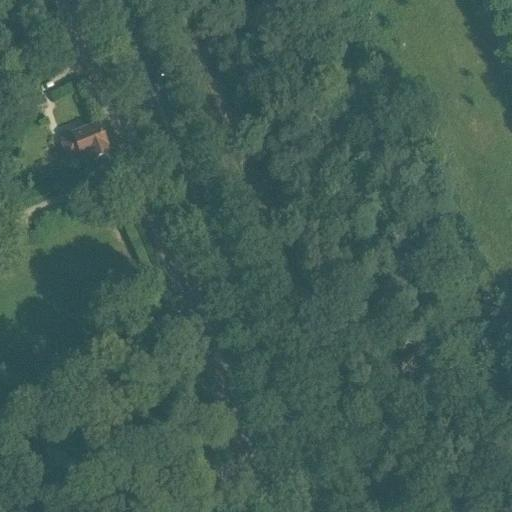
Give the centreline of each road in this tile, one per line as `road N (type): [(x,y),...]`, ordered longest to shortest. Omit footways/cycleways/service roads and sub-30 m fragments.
road 1 (unclassified): [(274,511),(66,0)]
road 2 (track): [(388,511),(182,0)]
road 3 (primary): [(320,511),(114,0)]
